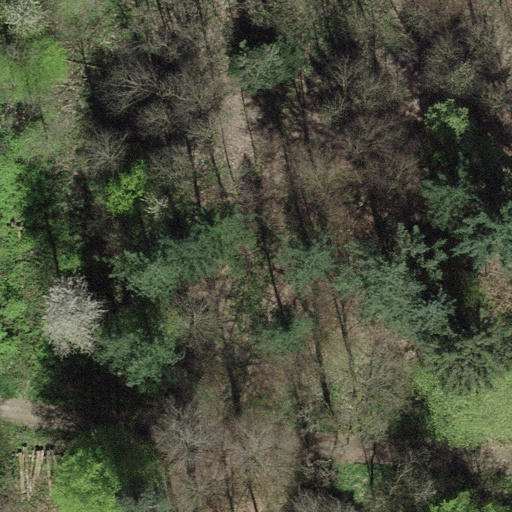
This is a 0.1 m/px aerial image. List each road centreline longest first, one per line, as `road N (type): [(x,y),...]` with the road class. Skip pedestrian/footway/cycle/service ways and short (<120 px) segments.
road 1 (track): [(0,404),(373,450)]
road 2 (track): [(373,450),(511,463)]
